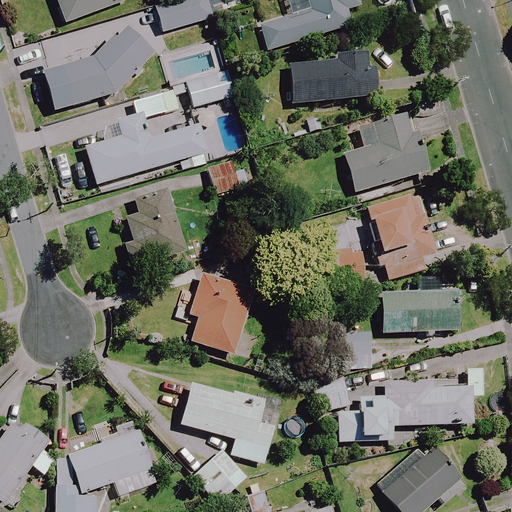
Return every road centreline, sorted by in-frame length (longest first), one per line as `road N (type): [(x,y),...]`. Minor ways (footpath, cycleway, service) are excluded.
road 1 (residential): [(0,130),(59,334)]
road 2 (residential): [(511,171),(463,0)]
